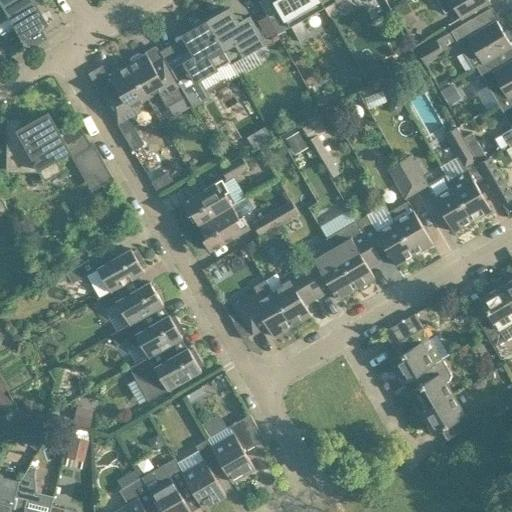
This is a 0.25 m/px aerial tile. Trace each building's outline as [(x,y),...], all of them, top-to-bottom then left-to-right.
[(0,0),(0,22),(11,16),(36,2),(34,0),(0,0)] [(274,0),(279,7),(289,25),(290,26),(292,25),(301,41),(311,36),(301,19),(324,6),(320,0),(274,0)] [(408,0),(395,7),(406,27),(419,20),(408,0)] [(462,17),(473,11),(490,1),(489,0),(439,0),(446,12),(456,6),(462,17)] [(8,29),(1,33),(9,47),(23,39),(28,47),(28,48),(47,37),(41,27),(48,23),(36,2),(11,16),(16,25),(8,29)] [(217,12),(205,18),(229,61),(230,61),(231,63),(242,57),(243,53),(264,41),(263,40),(253,22),(249,14),(238,21),(230,8),(221,13),(217,12)] [(269,12),(260,17),(269,33),(278,28),(269,12)] [(184,61),(171,69),(193,106),(206,99),(210,96),(207,92),(206,90),(199,78),(217,68),(229,61),(223,50),(205,18),(194,25),(193,29),(183,34),(185,37),(195,55),(184,61)] [(503,31),(497,20),(478,31),(471,19),(452,30),(474,68),(478,66),(497,54),(511,46),(510,42),(511,40),(511,33),(510,31),(507,30),(503,31)] [(444,52),(444,51),(437,39),(418,50),(426,63),(444,52)] [(131,57),(130,63),(128,64),(147,97),(158,91),(167,107),(185,96),(177,81),(166,64),(156,70),(147,53),(144,55),(138,53),(131,57)] [(497,54),(478,66),(499,102),(511,93),(511,60),(503,66),(497,54)] [(147,97),(128,64),(109,75),(115,85),(101,93),(118,122),(118,123),(133,150),(144,144),(133,126),(138,123),(133,115),(141,110),(137,103),(147,97)] [(453,84),(440,91),(449,106),(462,98),(453,84)] [(511,93),(499,102),(511,124),(511,93)] [(9,134),(8,170),(38,170),(44,181),(62,170),(56,159),(70,151),(66,144),(60,134),(49,113),(21,128),(21,124),(9,124),(9,134)] [(457,125),(446,132),(460,155),(468,170),(475,181),(486,175),(479,162),(477,160),(468,144),(464,137),(457,125)] [(267,127),(250,137),(256,148),(274,137),(267,127)] [(301,130),(288,137),(295,149),(308,142),(301,130)] [(472,132),(464,137),(468,144),(477,160),(479,162),(487,157),(472,132)] [(91,144),(72,155),(85,178),(95,172),(102,184),(113,178),(93,143),(91,144)] [(242,155),(221,167),(228,180),(237,176),(249,168),(242,155)] [(411,155),(399,162),(416,191),(427,185),(428,184),(422,174),(413,159),(411,155)] [(511,193),(504,179),(490,155),(487,157),(479,162),(486,175),(492,186),(502,204),(502,203),(502,202),(511,196),(511,193)] [(181,159),(167,167),(175,181),(189,173),(181,159)] [(399,162),(388,168),(405,197),(416,191),(399,162)] [(454,187),(473,220),(491,210),(475,181),(468,170),(450,180),(454,188),(454,187)] [(199,192),(182,202),(189,214),(192,212),(199,225),(243,199),(246,197),(234,177),(228,180),(224,183),(222,179),(199,192)] [(435,199),(444,214),(454,231),(473,220),(454,187),(454,188),(435,199)] [(0,209),(7,208),(9,212),(10,212),(0,192),(0,209)] [(315,212),(327,234),(354,219),(342,197),(315,212)] [(243,199),(199,225),(206,237),(203,238),(210,250),(227,240),(250,227),(242,215),(250,211),(252,205),(249,200),(243,199)] [(292,200),(276,209),(253,222),(260,235),(299,212),(292,200)] [(390,212),(395,221),(414,254),(433,243),(409,201),(390,212)] [(385,203),(356,220),(362,231),(375,254),(386,248),(395,265),(414,254),(395,221),(390,212),(385,203)] [(326,237),(333,248),(356,288),(358,287),(364,289),(371,285),(372,279),(375,277),(365,260),(375,254),(362,231),(356,220),(326,237)] [(121,284),(144,271),(142,268),(146,265),(137,249),(133,251),(131,248),(94,270),(88,259),(66,272),(73,283),(87,275),(100,296),(110,290),(121,284)] [(356,288),(333,248),(300,267),(317,295),(326,290),(327,291),(331,288),(337,299),(356,288)] [(277,274),(266,280),(292,325),(310,314),(304,304),(317,296),(317,295),(300,267),(280,278),(277,274)] [(507,278),(499,283),(511,305),(511,280),(509,282),(507,278)] [(253,294),(236,304),(243,316),(248,326),(253,334),(262,328),(267,326),(273,336),(292,325),(266,280),(255,286),(258,291),(253,294)] [(121,284),(110,290),(100,296),(97,298),(103,309),(117,302),(129,323),(140,317),(163,304),(150,281),(127,295),(121,284)] [(489,314),(478,321),(489,338),(493,346),(511,334),(511,305),(499,283),(491,288),(492,291),(480,298),(489,314)] [(415,313),(384,331),(392,345),(423,327),(415,313)] [(116,331),(111,334),(117,345),(129,338),(132,343),(138,344),(140,343),(148,356),(159,350),(160,350),(170,344),(182,337),(180,334),(184,331),(175,315),(171,317),(169,314),(146,327),(140,317),(129,323),(116,331)] [(398,356),(391,360),(399,372),(396,374),(401,383),(411,377),(434,363),(442,359),(430,339),(423,327),(392,345),(398,356)] [(135,364),(132,366),(138,377),(141,375),(147,371),(160,394),(167,390),(178,383),(201,370),(199,366),(203,364),(194,348),(190,350),(188,347),(176,354),(170,344),(160,350),(159,350),(148,356),(138,362),(135,364)] [(442,359),(434,363),(411,377),(417,387),(410,391),(417,403),(414,405),(419,415),(452,395),(445,383),(449,381),(451,375),(449,371),(442,359)] [(194,390),(187,395),(191,403),(199,398),(194,390)] [(464,415),(452,395),(419,415),(424,422),(427,421),(434,433),(441,429),(447,440),(464,430),(478,422),(471,411),(464,415)] [(77,405),(73,423),(90,427),(93,409),(77,405)] [(265,439),(250,414),(228,426),(208,439),(212,446),(226,471),(232,482),(255,469),(244,451),(265,439)] [(39,418),(27,433),(39,442),(51,427),(39,418)] [(72,435),(68,456),(85,460),(90,439),(72,435)] [(183,473),(189,484),(203,508),(226,495),(215,477),(226,471),(212,446),(208,439),(195,446),(204,460),(184,472),(183,473)] [(156,502),(160,511),(191,511),(178,489),(189,484),(183,473),(184,472),(175,458),(142,477),(151,492),(150,492),(156,502)] [(12,504),(10,511),(48,511),(50,505),(38,502),(38,501),(37,491),(35,471),(36,466),(29,464),(20,480),(18,479),(11,504),(12,504)] [(135,469),(117,479),(122,488),(140,478),(135,469)] [(0,511),(10,511),(12,504),(11,504),(18,479),(0,475),(0,511)] [(160,511),(156,502),(150,492),(151,492),(142,477),(140,478),(122,488),(119,490),(128,505),(116,511),(160,511)]
